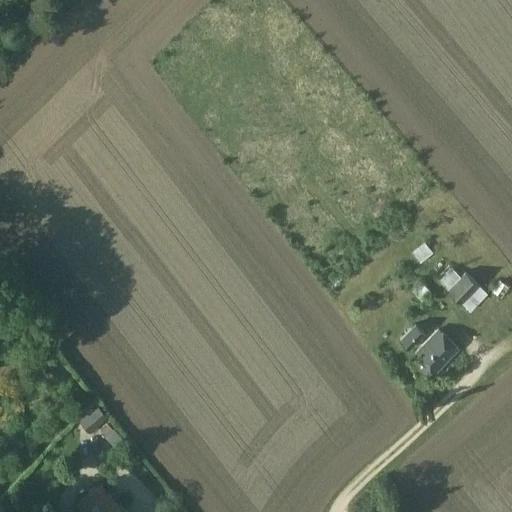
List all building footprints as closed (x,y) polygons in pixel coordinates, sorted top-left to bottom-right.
[(424,242),(411,252),(420,262),(432,252),(424,242)] [(465,271),(448,289),(461,301),(478,284),(465,271)] [(421,280),(411,290),(421,300),(431,291),(421,280)] [(415,323),(400,339),(408,348),(424,332),(415,323)] [(438,329),(414,353),(424,363),(420,366),(426,371),(429,368),(434,373),(458,348),(438,329)] [(96,405),(78,421),(88,433),(107,417),(96,405)] [(83,510),(80,511),(122,511),(125,511),(109,490),(107,492),(100,483),(77,501),(83,510)]
